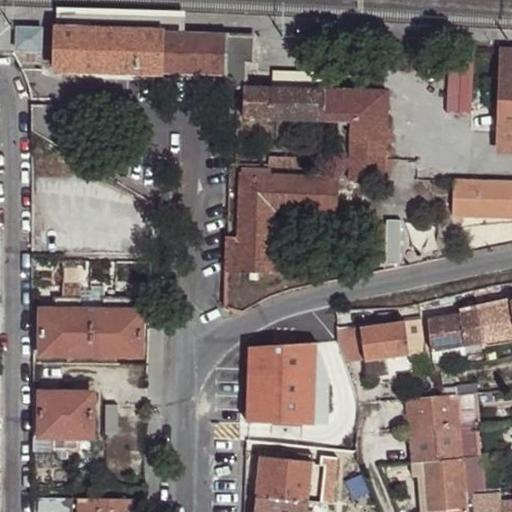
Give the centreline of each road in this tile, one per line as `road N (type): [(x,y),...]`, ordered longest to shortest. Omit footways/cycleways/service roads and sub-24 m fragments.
road 1 (residential): [(0,80),(13,101),(16,511)]
road 2 (residential): [(511,257),(340,290),(184,347)]
road 3 (residential): [(184,347),(178,511)]
road 4 (residential): [(188,203),(184,347)]
